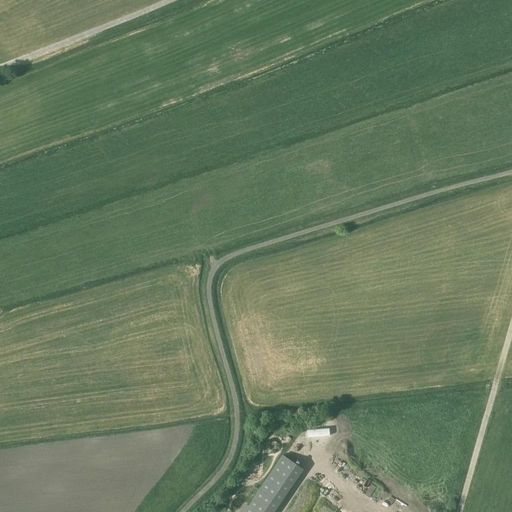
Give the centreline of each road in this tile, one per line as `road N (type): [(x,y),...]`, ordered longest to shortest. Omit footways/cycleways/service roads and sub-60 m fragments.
road 1 (unclassified): [(181,511),(221,473),(234,442),(233,390),(209,305),(209,277),(220,261),(511,171)]
road 2 (track): [(511,324),(459,511)]
road 3 (track): [(177,0),(0,67)]
